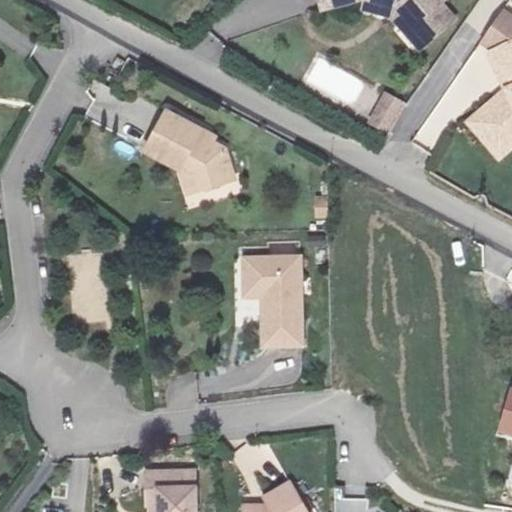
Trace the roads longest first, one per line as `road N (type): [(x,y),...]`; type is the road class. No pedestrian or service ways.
road 1 (unclassified): [(100,18),(511,227)]
road 2 (residential): [(357,458),(349,406),(109,426),(26,343)]
road 3 (residential): [(26,343),(21,158),(100,18)]
